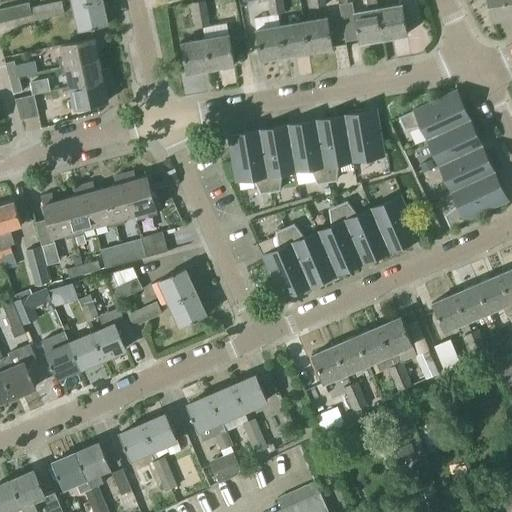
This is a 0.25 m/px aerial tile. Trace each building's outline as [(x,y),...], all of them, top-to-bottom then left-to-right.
[(101,0),(74,6),(80,30),(106,24),(101,0)] [(191,3),(193,15),(207,13),(205,0),(191,3)] [(268,3),(270,15),(278,14),(285,13),(282,0),(268,3)] [(323,0),(310,0),(312,9),(324,8),(323,0)] [(383,38),(378,8),(376,0),(364,0),(367,10),(353,12),(358,42),(383,38)] [(511,0),(487,0),(491,20),(511,16),(511,0)] [(0,22),(31,16),(28,3),(0,9),(0,22)] [(31,10),(32,15),(62,9),(61,3),(31,10)] [(400,4),(378,8),(383,38),(406,34),(400,4)] [(62,9),(32,15),(33,22),(64,15),(62,9)] [(210,26),(207,13),(193,15),(196,28),(210,26)] [(285,55),(280,25),(278,14),(270,15),(267,16),(269,27),(254,30),(259,59),(285,55)] [(302,21),(308,51),(332,47),(327,17),(302,21)] [(302,21),(280,25),(285,55),(308,51),(302,21)] [(204,39),(209,68),(233,64),(228,34),(204,39)] [(57,58),(59,67),(99,58),(97,48),(103,46),(101,36),(61,45),(63,56),(57,58)] [(209,68),(204,39),(180,43),(185,73),(209,68)] [(101,69),(99,58),(59,67),(61,76),(67,74),(69,87),(110,78),(108,68),(101,69)] [(14,61),(5,63),(9,79),(18,76),(14,61)] [(9,79),(13,93),(22,91),(18,76),(9,79)] [(110,78),(69,87),(72,98),(65,99),(67,109),(108,101),(105,88),(112,87),(110,78)] [(427,138),(469,119),(459,98),(456,100),(453,94),(400,119),(404,127),(420,124),(427,138)] [(14,99),(20,120),(38,116),(34,95),(14,99)] [(367,111),(345,115),(353,161),(381,156),(374,113),(368,115),(367,111)] [(337,163),(353,161),(345,115),(322,119),(323,122),(316,124),(327,181),(335,180),(337,163)] [(478,140),(469,119),(427,138),(439,165),(478,147),(475,141),(478,140)] [(318,183),(327,181),(316,124),(310,125),(309,121),(287,125),(295,171),(311,168),(318,183)] [(279,174),(295,171),(287,125),(265,129),(265,133),(259,134),(269,192),(278,190),(279,174)] [(260,193),(269,192),(259,134),(252,135),(252,131),(229,135),(238,181),(253,178),(260,193)] [(481,153),(478,147),(439,165),(451,192),(493,172),(484,151),(481,153)] [(419,165),(422,173),(434,168),(430,160),(419,165)] [(123,173),(134,214),(145,211),(146,215),(156,213),(146,176),(134,179),(132,171),(123,173)] [(503,193),(493,172),(451,192),(458,206),(446,217),(449,225),(503,200),(500,194),(503,193)] [(104,187),(114,225),(124,222),(122,217),(134,214),(123,173),(113,176),(116,184),(104,187)] [(384,176),(371,181),(376,196),(384,193),(382,188),(388,186),(384,176)] [(81,184),(93,225),(104,222),(106,227),(114,225),(104,187),(93,190),(91,182),(81,184)] [(93,225),(81,184),(72,187),(74,195),(64,198),(74,236),(83,234),(81,228),(93,225)] [(74,236),(64,198),(52,201),(50,193),(40,196),(46,218),(33,221),(40,245),(53,241),(51,236),(63,233),(64,238),(74,236)] [(371,209),(390,251),(410,242),(409,239),(415,236),(398,197),(386,202),(371,209)] [(13,201),(0,205),(0,230),(20,224),(13,201)] [(369,260),(390,251),(371,209),(356,215),(346,202),(338,205),(361,259),(367,257),(369,260)] [(355,262),(361,259),(338,205),(330,209),(332,225),(318,232),(336,274),(357,265),(355,262)] [(315,283),(336,274),(318,232),(303,238),(293,225),(284,229),(308,282),(314,280),(315,283)] [(302,285),(308,282),(284,229),(276,232),(279,249),(264,255),(282,297),(303,288),(302,285)] [(140,237),(145,255),(166,250),(161,231),(140,237)] [(8,243),(0,244),(0,253),(1,258),(12,255),(11,254),(8,243)] [(48,282),(39,247),(24,251),(34,286),(48,282)] [(136,248),(122,252),(124,262),(139,258),(136,248)] [(124,262),(122,252),(108,256),(111,265),(124,262)] [(81,264),(84,272),(99,268),(97,260),(81,264)] [(84,272),(81,264),(66,268),(68,276),(84,272)] [(103,274),(116,301),(142,289),(131,267),(103,274)] [(511,267),(498,274),(510,302),(511,300),(511,267)] [(158,279),(169,302),(194,291),(184,268),(158,279)] [(154,274),(146,277),(154,299),(162,297),(154,274)] [(498,274),(476,283),(488,311),(510,302),(498,274)] [(476,283),(453,293),(465,321),(488,311),(476,283)] [(46,292),(44,287),(11,301),(12,302),(21,324),(21,325),(22,326),(37,319),(33,310),(45,305),(51,302),(46,292)] [(52,304),(64,300),(59,287),(46,292),(51,302),(52,304)] [(194,291),(169,302),(179,325),(204,313),(194,291)] [(465,321),(453,293),(431,303),(443,331),(465,321)] [(81,308),(93,303),(90,296),(78,300),(81,308)] [(12,302),(2,306),(11,328),(21,324),(12,302)] [(142,309),(147,320),(162,313),(157,302),(142,309)] [(87,323),(99,318),(93,303),(81,308),(87,323)] [(147,320),(142,309),(128,315),(133,326),(147,320)] [(377,326),(389,354),(411,344),(399,316),(377,326)] [(90,332),(101,357),(124,347),(113,322),(90,332)] [(389,354),(377,326),(354,336),(366,364),(389,354)] [(463,335),(468,346),(482,341),(477,329),(463,335)] [(79,367),(101,357),(90,332),(68,341),(79,367)] [(354,336),(332,345),(344,373),(366,364),(354,336)] [(79,367),(68,341),(45,351),(56,377),(79,367)] [(482,341),(468,346),(473,358),(486,352),(482,341)] [(344,373),(332,345),(309,355),(321,383),(344,373)] [(426,377),(436,373),(426,351),(416,355),(426,377)] [(0,358),(0,357),(0,370),(11,396),(34,387),(23,361),(13,365),(9,356),(1,359),(0,358)] [(511,359),(498,366),(508,388),(511,386),(511,359)] [(392,379),(406,373),(401,362),(387,368),(392,379)] [(0,401),(11,396),(0,370),(0,401)] [(411,385),(406,373),(392,379),(397,390),(411,385)] [(255,375),(233,385),(244,410),(266,400),(255,375)] [(348,398),(361,393),(356,381),(343,387),(348,398)] [(233,385),(209,395),(220,420),(244,410),(233,385)] [(348,398),(353,410),(366,404),(361,393),(348,398)] [(220,420),(209,395),(186,405),(196,430),(220,420)] [(141,424),(151,449),(174,439),(163,414),(141,424)] [(243,423),(249,438),(260,433),(254,418),(243,423)] [(151,449),(141,424),(118,433),(129,458),(151,449)] [(221,451),(231,446),(224,431),(214,435),(221,451)] [(331,437),(335,447),(349,440),(345,431),(331,437)] [(260,433),(249,438),(255,452),(265,448),(266,448),(266,446),(260,433)] [(98,442),(74,452),(90,488),(96,485),(103,482),(98,471),(108,467),(98,442)] [(268,453),(278,449),(275,442),(266,446),(266,448),(265,448),(268,453)] [(90,488),(74,452),(52,462),(62,487),(73,482),(78,493),(84,490),(90,488)] [(210,463),(219,484),(242,473),(234,453),(210,463)] [(158,476),(169,471),(163,457),(152,462),(158,476)] [(22,511),(35,511),(39,511),(33,498),(42,494),(32,470),(9,480),(19,504),(22,511)] [(112,474),(121,496),(131,492),(121,470),(112,474)] [(169,471),(158,476),(164,491),(175,486),(169,471)] [(0,511),(19,504),(9,480),(0,483),(0,511)] [(276,511),(327,511),(319,493),(315,483),(277,499),(282,510),(276,511)] [(96,485),(90,488),(84,490),(90,505),(102,499),(96,485)] [(108,511),(102,499),(90,505),(93,511),(108,511)]
